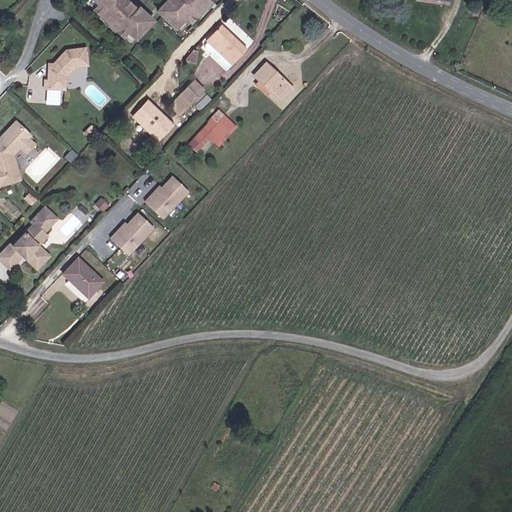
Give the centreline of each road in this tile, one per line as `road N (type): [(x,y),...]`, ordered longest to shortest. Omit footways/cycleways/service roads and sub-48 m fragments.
road 1 (unclassified): [(511,324),(475,369),(447,373),(260,334),(194,336),(93,356),(36,355),(0,341)]
road 2 (tertiary): [(319,0),(375,42),(511,108)]
